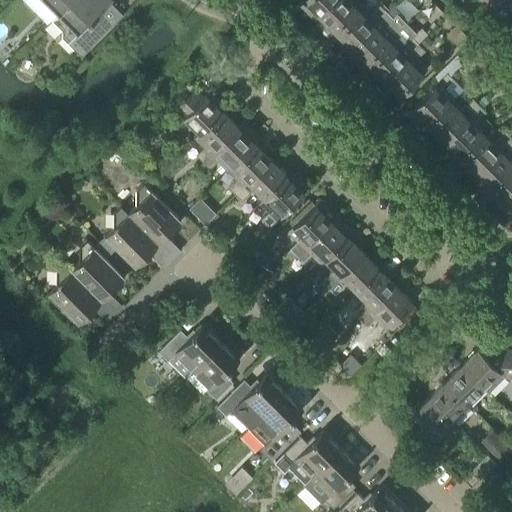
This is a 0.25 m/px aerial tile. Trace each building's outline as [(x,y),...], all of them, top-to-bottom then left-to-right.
[(45,0),(59,13),(72,0),(45,0)] [(110,0),(72,0),(59,13),(50,22),(60,32),(60,39),(78,58),(79,57),(80,58),(109,29),(105,25),(107,23),(97,13),(107,3),(110,0)] [(299,0),(298,2),(315,19),(333,0),(299,0)] [(358,0),(333,0),(315,19),(330,35),(362,4),(358,0)] [(372,14),(362,4),(330,35),(346,51),(347,51),(374,24),(378,20),(387,11),(381,5),(372,14)] [(399,12),(393,6),(387,11),(378,20),(374,24),(347,51),(363,67),(367,63),(390,40),(405,25),(395,16),(399,12)] [(383,79),(419,44),(426,36),(420,30),(414,35),(405,25),(390,40),(367,63),(383,79)] [(427,37),(421,42),(427,48),(432,42),(427,37)] [(400,96),(427,69),(417,59),(425,50),(419,44),(383,79),(400,96)] [(424,129),(429,125),(451,102),(451,101),(455,97),(446,87),(453,79),(450,77),(462,64),(456,57),(435,77),(438,80),(434,85),(422,97),(407,112),(424,129)] [(203,97),(195,88),(175,108),(200,133),(195,138),(196,139),(223,111),(227,107),(210,90),(203,97)] [(464,106),(471,114),(480,105),(472,98),(464,106)] [(445,141),(467,118),(451,102),(429,125),(445,141)] [(471,114),(467,118),(445,141),(461,157),(483,134),(473,124),(486,111),(480,105),(471,114)] [(223,111),(196,139),(205,148),(197,156),(203,162),(204,163),(217,150),(218,151),(240,128),(223,111)] [(203,162),(197,168),(203,175),(217,161),(228,173),(256,144),(240,128),(218,151),(217,150),(204,163),(203,162)] [(503,146),(511,138),(504,131),(492,143),(483,134),(461,157),(456,161),(472,177),(476,172),(499,150),(503,146)] [(509,152),(511,149),(511,138),(503,146),(509,152)] [(256,144),(228,173),(236,180),(229,188),(237,196),(246,187),(245,186),(249,182),(250,183),(273,161),(256,144)] [(489,194),(493,189),(511,170),(511,162),(499,150),(476,172),(472,177),(489,194)] [(273,161),(250,183),(264,197),(259,203),(260,204),(293,172),(292,171),(288,175),(273,161)] [(511,170),(493,189),(510,206),(511,203),(511,170)] [(293,172),(260,204),(269,213),(261,220),(268,227),(309,188),(293,172)] [(158,245),(167,236),(164,232),(179,217),(145,183),(136,191),(136,205),(129,213),(128,214),(158,245)] [(250,192),(246,187),(237,196),(242,201),(250,192)] [(297,257),(309,245),(337,217),(320,199),(288,231),(299,241),(286,254),(293,261),(297,257)] [(150,253),(158,245),(128,214),(129,213),(121,206),(113,214),(113,228),(100,242),(111,253),(116,248),(132,264),(147,249),(150,253)] [(321,265),(326,260),(349,237),(348,237),(353,232),(337,217),(309,245),(297,257),(303,263),(311,254),(321,265)] [(24,245),(31,237),(24,231),(17,238),(24,245)] [(329,289),(349,269),(365,253),(349,237),(326,260),(334,268),(321,281),(327,287),(329,289)] [(94,247),(87,240),(79,248),(79,262),(71,270),(102,301),(110,292),(106,289),(121,274),(106,258),(111,253),(100,242),(94,247)] [(358,292),(381,269),(365,253),(349,269),(329,289),(335,295),(348,281),(358,292)] [(93,309),(102,301),(71,270),(64,263),(56,271),(56,285),(48,293),(75,320),(90,305),(93,309)] [(362,321),(371,311),(397,285),(381,269),(358,292),(367,301),(355,314),(362,321)] [(269,278),(258,273),(255,279),(265,285),(269,278)] [(327,287),(321,281),(313,289),(319,295),(327,287)] [(412,304),(414,302),(397,285),(371,311),(362,321),(368,327),(376,319),(387,329),(393,323),(412,304)] [(412,304),(393,323),(398,328),(405,321),(417,310),(412,304)] [(311,318),(303,327),(311,335),(320,327),(311,318)] [(321,350),(337,334),(326,323),(310,339),(321,350)] [(192,370),(221,341),(203,324),(189,339),(181,330),(159,352),(184,378),(192,370)] [(217,400),(234,383),(225,374),(239,360),(221,341),(192,370),(210,387),(207,390),(217,400)] [(385,358),(387,356),(392,351),(384,343),(377,350),(385,358)] [(461,365),(484,387),(488,392),(504,375),(507,378),(507,377),(511,377),(511,349),(481,348),(480,350),(478,348),(461,365)] [(440,377),(445,372),(445,368),(439,361),(432,368),(440,377)] [(467,403),(484,387),(461,365),(444,381),(467,403)] [(436,381),(440,377),(432,368),(425,375),(432,381),(436,381)] [(284,391),(267,374),(253,388),(244,380),(217,407),(225,415),(230,410),(247,428),(284,391)] [(451,419),(467,403),(444,381),(429,397),(451,419)] [(272,461),(301,432),(291,421),(302,409),(284,391),(247,428),(265,446),(260,450),(272,461)] [(456,424),(451,419),(429,397),(412,413),(439,441),(456,424)] [(491,429),(481,439),(500,458),(510,448),(491,429)] [(340,447),(323,431),(309,445),(301,436),(284,454),(293,463),(296,460),(312,476),(340,447)] [(334,509),(356,486),(347,478),(359,466),(340,447),(312,476),(330,494),(325,499),(334,509)] [(479,481),(496,464),(487,455),(470,472),(479,481)] [(389,511),(397,504),(379,486),(365,501),(357,492),(340,509),(337,511),(389,511)]
